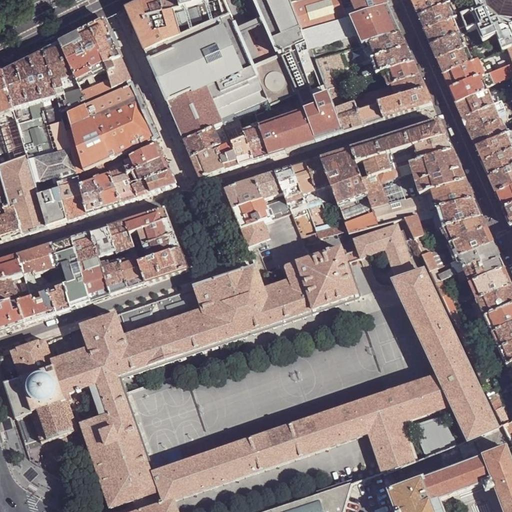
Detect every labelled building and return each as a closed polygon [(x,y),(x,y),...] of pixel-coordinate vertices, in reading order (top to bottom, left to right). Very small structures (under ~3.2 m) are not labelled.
[(151,0),(149,1),(142,5),(147,20),(147,21),(165,16),(160,0),(151,0)] [(146,54),(152,68),(161,87),(167,101),(175,120),(178,128),(182,136),(186,144),(239,121),(271,106),(298,95),(312,89),(296,47),(287,51),(267,0),(222,0),(223,1),(223,2),(219,3),(221,8),(223,14),(224,20),(217,24),(215,24),(192,34),(180,40),(146,54)] [(160,0),(165,16),(171,15),(183,12),(179,0),(160,0)] [(179,0),(183,12),(184,11),(209,5),(207,0),(213,0),(215,4),(219,3),(223,2),(223,1),(222,0),(179,0)] [(267,0),(287,51),(296,47),(307,43),(292,6),(289,0),(267,0)] [(310,0),(309,0),(292,6),(303,33),(389,7),(386,0),(310,0)] [(447,8),(443,0),(412,0),(411,1),(416,12),(419,20),(447,8)] [(511,0),(473,0),(474,1),(476,7),(478,11),(473,13),(462,18),(465,25),(470,23),(472,23),(474,23),(475,24),(477,26),(478,29),(477,29),(483,44),(492,40),(497,38),(503,53),(508,51),(511,49),(511,0)] [(215,4),(209,5),(213,20),(215,19),(217,24),(224,20),(223,14),(219,15),(218,9),(221,8),(219,3),(215,4)] [(133,24),(147,20),(142,5),(133,9),(128,12),(133,24)] [(209,5),(184,11),(192,34),(215,24),(213,20),(209,5)] [(458,20),(452,6),(447,8),(419,20),(422,27),(425,34),(454,22),(458,20)] [(389,7),(303,33),(307,43),(296,47),(312,89),(298,95),(305,113),(317,144),(338,137),(345,135),(336,111),(334,105),(329,91),(323,76),(317,61),(342,54),(349,52),(402,36),(389,7)] [(192,34),(184,11),(183,12),(171,15),(180,40),(192,34)] [(180,40),(171,15),(165,16),(147,21),(147,20),(133,24),(141,42),(146,54),(180,40)] [(465,25),(462,18),(458,20),(454,22),(458,30),(466,27),(465,25)] [(432,48),(460,36),(458,30),(454,22),(425,34),(430,44),(432,48)] [(100,26),(88,32),(105,69),(122,61),(105,23),(100,26)] [(465,25),(466,27),(468,33),(477,29),(478,29),(477,26),(475,24),(474,23),(472,23),(470,23),(465,25)] [(60,46),(78,86),(88,81),(104,73),(106,72),(105,69),(88,32),(86,33),(70,41),(60,46)] [(373,61),(408,50),(404,40),(402,36),(349,52),(350,57),(366,52),(369,59),(360,61),(362,64),(373,61)] [(438,63),(467,51),(460,36),(432,48),(436,58),(438,63)] [(497,38),(492,40),(498,55),(503,53),(497,38)] [(49,52),(45,53),(58,99),(62,112),(62,114),(67,112),(85,104),(78,86),(60,46),(56,48),(49,52)] [(411,55),(408,50),(373,61),(375,70),(363,74),(365,80),(384,74),(415,64),(411,55)] [(444,77),(473,65),(467,51),(438,63),(442,71),(444,77)] [(498,55),(473,65),(444,77),(448,85),(451,92),(511,66),(511,60),(508,51),(503,53),(498,55)] [(39,57),(31,60),(44,103),(58,99),(45,53),(39,57)] [(332,73),(344,69),(346,69),(342,54),(317,61),(323,76),(332,73)] [(30,107),(44,103),(31,60),(26,63),(14,69),(4,74),(15,112),(16,111),(22,110),(25,109),(30,107)] [(122,61),(105,69),(106,72),(113,91),(131,83),(126,71),(122,61)] [(415,64),(384,74),(389,86),(389,88),(421,78),(417,70),(415,64)] [(486,89),(511,78),(511,66),(451,92),(455,101),(457,106),(488,93),(486,89)] [(106,72),(104,73),(104,77),(89,83),(88,81),(78,86),(85,104),(97,98),(113,91),(106,72)] [(104,73),(88,81),(89,83),(104,77),(104,73)] [(337,88),(335,82),(335,83),(333,82),(332,80),(334,79),(332,73),(323,76),(329,91),(337,88)] [(0,116),(15,112),(4,74),(0,76),(0,116)] [(421,78),(389,88),(374,93),(354,99),(356,105),(359,114),(380,107),(427,93),(423,84),(421,78)] [(511,78),(486,89),(488,93),(504,87),(511,83),(511,78)] [(137,95),(134,88),(99,103),(70,117),(72,127),(85,174),(103,166),(117,160),(148,146),(157,142),(150,126),(137,95)] [(337,88),(329,91),(334,105),(343,103),(337,88)] [(430,99),(427,93),(380,107),(385,122),(388,121),(404,116),(421,111),(433,107),(430,99)] [(463,121),(495,108),(488,93),(457,106),(461,115),(463,121)] [(85,104),(67,112),(70,117),(99,103),(97,98),(85,104)] [(44,103),(47,117),(62,112),(58,99),(44,103)] [(44,103),(30,107),(32,113),(32,115),(34,121),(47,118),(47,117),(44,103)] [(358,131),(364,129),(359,114),(356,105),(336,111),(345,135),(358,131)] [(501,123),(509,120),(502,105),(495,108),(463,121),(468,130),(470,136),(501,123)] [(376,125),(385,122),(380,107),(359,114),(364,129),(376,125)] [(16,111),(15,112),(18,122),(19,124),(31,122),(29,116),(32,115),(32,113),(27,114),(25,109),(22,110),(25,118),(19,120),(16,111)] [(22,110),(16,111),(19,120),(25,118),(22,110)] [(15,112),(0,116),(0,124),(0,126),(18,122),(15,112)] [(62,112),(47,117),(47,118),(58,156),(51,157),(59,186),(80,180),(66,129),(62,114),(62,112)] [(72,127),(70,117),(67,112),(62,114),(66,129),(72,127)] [(312,146),(317,144),(305,113),(290,118),(302,149),(312,146)] [(31,122),(19,124),(28,158),(29,162),(51,157),(58,156),(47,118),(34,121),(31,122)] [(290,118),(275,123),(287,153),(295,151),(302,149),(290,118)] [(239,121),(186,144),(190,154),(193,161),(213,152),(243,138),(245,137),(244,134),(239,121)] [(19,124),(18,122),(0,126),(11,164),(28,158),(19,124)] [(275,123),(260,128),(271,159),(281,155),(287,153),(275,123)] [(477,150),(507,138),(501,123),(470,136),(474,145),(477,150)] [(0,124),(0,167),(11,164),(0,126),(0,124)] [(415,148),(447,138),(444,132),(441,124),(412,133),(386,141),(372,146),(361,149),(352,152),(357,166),(365,164),(387,157),(415,148)] [(106,171),(103,166),(85,174),(72,127),(66,129),(80,180),(81,183),(94,177),(106,171)] [(260,128),(244,134),(245,137),(255,164),(265,160),(271,159),(260,128)] [(483,165),(511,153),(511,135),(507,138),(477,150),(481,159),(483,165)] [(249,166),(255,164),(245,137),(243,138),(244,141),(233,146),(241,168),(249,166)] [(415,148),(420,163),(453,153),(452,149),(449,142),(447,138),(415,148)] [(148,146),(117,160),(119,162),(121,161),(149,148),(148,146)] [(236,170),(241,168),(233,146),(219,153),(226,173),(236,170)] [(159,147),(131,160),(137,174),(166,161),(162,154),(159,147)] [(420,163),(415,148),(387,157),(391,172),(412,166),(420,163)] [(201,181),(226,173),(219,153),(214,154),(213,152),(193,161),(194,165),(199,176),(201,181)] [(335,157),(321,161),(331,187),(334,195),(339,207),(368,197),(362,181),(357,166),(352,152),(335,157)] [(412,166),(414,175),(420,197),(425,195),(432,193),(467,183),(460,167),(453,153),(420,163),(412,166)] [(511,153),(483,165),(487,174),(490,180),(511,170),(511,153)] [(38,193),(59,187),(59,186),(51,157),(29,162),(38,193)] [(391,172),(387,157),(365,164),(369,179),(378,176),(391,172)] [(11,164),(0,167),(0,174),(1,177),(2,177),(7,197),(10,211),(12,214),(16,214),(24,238),(37,233),(49,229),(39,197),(38,193),(29,162),(28,158),(11,164)] [(137,174),(131,160),(122,164),(126,171),(129,178),(134,175),(137,174)] [(138,186),(146,183),(147,184),(148,184),(171,174),(168,166),(166,161),(137,174),(134,175),(138,186)] [(313,164),(307,166),(317,192),(331,187),(321,161),(313,164)] [(122,164),(108,170),(111,178),(126,171),(122,164)] [(303,197),(317,192),(307,166),(299,169),(293,171),(303,197)] [(414,175),(412,166),(391,172),(378,176),(381,185),(398,180),(414,175)] [(106,171),(94,177),(96,183),(111,178),(108,170),(106,171)] [(497,195),(511,188),(511,170),(490,180),(494,189),(497,195)] [(132,203),(139,201),(134,188),(129,178),(126,171),(111,178),(122,206),(132,203)] [(289,207),(304,201),(303,197),(293,171),(283,174),(277,176),(286,200),(289,207)] [(173,179),(171,174),(148,184),(153,196),(176,189),(177,187),(173,179)] [(138,186),(134,175),(129,178),(134,188),(146,183),(138,186)] [(286,200),(277,176),(265,179),(256,182),(265,202),(265,201),(267,201),(269,204),(286,200)] [(381,185),(378,176),(369,179),(362,181),(368,197),(373,210),(389,205),(381,185)] [(99,214),(105,211),(96,183),(94,177),(81,183),(89,217),(99,214)] [(122,206),(111,178),(96,183),(105,211),(114,209),(122,206)] [(80,180),(59,186),(59,187),(60,191),(69,223),(81,219),(89,217),(81,183),(80,180)] [(381,185),(389,205),(405,201),(398,180),(381,185)] [(230,204),(233,212),(265,202),(256,182),(226,192),(230,204)] [(148,198),(153,196),(148,184),(147,184),(146,183),(134,188),(139,201),(148,198)] [(467,183),(432,193),(438,212),(475,202),(470,191),(467,183)] [(38,193),(39,197),(60,191),(59,187),(38,193)] [(331,187),(317,192),(320,199),(320,200),(334,195),(331,187)] [(503,211),(511,207),(511,188),(497,195),(501,205),(503,211)] [(62,225),(69,223),(60,191),(39,197),(49,229),(62,225)] [(320,199),(317,192),(303,197),(304,201),(307,207),(308,210),(322,205),(320,200),(320,199)] [(438,212),(432,193),(425,195),(431,214),(438,212)] [(431,214),(425,195),(420,197),(405,201),(389,205),(373,210),(374,214),(379,228),(406,221),(417,217),(431,214)] [(7,197),(0,198),(0,213),(10,211),(7,197)] [(373,210),(368,197),(339,207),(345,224),(374,214),(373,210)] [(267,201),(265,201),(272,221),(292,215),(291,213),(289,207),(286,200),(269,204),(267,201)] [(272,221),(265,201),(265,202),(233,212),(238,222),(241,232),(249,229),(267,223),(272,221)] [(307,207),(304,201),(289,207),(291,213),(307,207)] [(478,209),(475,202),(438,212),(444,231),(483,219),(478,209)] [(511,207),(503,211),(510,227),(511,226),(511,207)] [(10,211),(0,213),(0,235),(3,244),(24,238),(16,214),(12,214),(10,211)] [(126,224),(131,236),(140,233),(171,222),(166,211),(144,218),(126,224)] [(444,231),(438,212),(431,214),(417,217),(424,237),(426,236),(438,233),(444,231)] [(374,214),(345,224),(346,226),(349,233),(350,235),(352,235),(373,229),(379,228),(374,214)] [(406,221),(415,240),(424,237),(417,217),(406,221)] [(485,224),(483,219),(444,231),(450,246),(487,230),(485,224)] [(173,228),(171,222),(140,233),(145,248),(176,237),(173,228)] [(249,251),(274,242),(267,223),(249,229),(241,232),(249,251)] [(136,251),(131,236),(126,224),(116,227),(109,229),(118,260),(136,254),(136,251)] [(332,230),(334,236),(349,233),(346,226),(332,230)] [(399,227),(354,242),(358,252),(361,261),(386,252),(397,283),(416,276),(399,227)] [(102,232),(91,235),(99,261),(108,258),(110,263),(118,260),(109,229),(102,232)] [(375,235),(373,229),(352,235),(354,242),(375,235)] [(332,230),(317,234),(318,237),(319,240),(334,236),(332,230)] [(450,246),(456,261),(460,259),(494,245),(489,234),(487,230),(450,246)] [(450,246),(444,231),(438,233),(445,248),(450,246)] [(319,240),(318,237),(317,234),(301,238),(304,244),(305,247),(320,243),(320,242),(319,240)] [(88,276),(103,271),(103,270),(101,266),(100,263),(99,261),(91,235),(81,238),(73,241),(83,273),(87,272),(88,276)] [(426,236),(424,237),(415,240),(423,257),(432,254),(426,236)] [(179,244),(176,237),(145,248),(136,251),(136,254),(141,267),(182,251),(179,244)] [(54,247),(66,287),(73,311),(84,307),(92,304),(83,273),(73,241),(54,247)] [(496,250),(494,245),(460,259),(466,272),(482,264),(484,269),(501,260),(496,250)] [(25,275),(32,298),(33,298),(40,295),(50,292),(57,290),(66,287),(54,247),(49,249),(31,254),(19,258),(25,275)] [(119,379),(153,475),(155,474),(127,393),(123,381),(360,300),(361,298),(350,265),(346,255),(346,253),(343,251),(359,297),(313,312),(119,379)] [(185,260),(182,251),(141,267),(147,286),(170,278),(186,272),(189,271),(185,260)] [(287,271),(292,283),(302,279),(313,312),(359,297),(343,251),(287,271)] [(361,261),(358,252),(346,255),(350,265),(361,261)] [(140,288),(147,286),(141,267),(136,254),(118,260),(120,264),(130,291),(140,288)] [(423,257),(431,273),(437,270),(438,269),(432,254),(423,257)] [(0,282),(11,279),(17,277),(25,275),(19,258),(0,264),(0,282)] [(466,272),(460,259),(456,261),(451,263),(454,269),(440,276),(442,282),(466,272)] [(467,276),(471,285),(505,271),(502,264),(501,260),(484,269),(482,264),(466,272),(467,276)] [(110,266),(104,266),(104,265),(101,266),(103,270),(103,271),(112,297),(121,294),(130,291),(120,264),(111,267),(110,266)] [(159,493),(153,475),(119,379),(313,312),(302,279),(292,283),(264,292),(256,270),(245,274),(244,273),(228,279),(216,283),(216,284),(196,290),(204,313),(126,339),(118,317),(82,329),(82,330),(89,352),(79,355),(53,364),(52,364),(54,369),(64,398),(67,397),(70,396),(94,387),(99,386),(110,418),(105,420),(83,427),(84,430),(112,510),(127,504),(159,493)] [(436,284),(442,282),(440,276),(437,270),(431,273),(436,284)] [(112,297),(103,271),(88,276),(87,272),(83,273),(92,304),(104,300),(112,297)] [(511,285),(508,277),(505,271),(471,285),(479,301),(511,286),(511,285)] [(397,283),(393,284),(438,378),(452,408),(468,441),(499,428),(425,273),(416,276),(397,283)] [(0,308),(13,304),(19,302),(32,298),(25,275),(17,277),(21,292),(16,294),(11,279),(0,282),(0,308)] [(471,285),(467,276),(460,279),(464,288),(471,285)] [(442,297),(448,295),(442,282),(436,284),(442,297)] [(511,286),(479,301),(486,318),(511,307),(511,286)] [(73,311),(66,287),(57,290),(59,294),(52,296),(58,316),(67,313),(73,311)] [(196,290),(118,317),(126,339),(204,313),(196,290)] [(52,296),(50,292),(40,295),(42,300),(35,302),(33,298),(32,298),(19,302),(22,310),(27,326),(44,321),(58,316),(52,296)] [(450,314),(457,311),(449,294),(448,295),(442,297),(450,314)] [(486,318),(479,301),(473,304),(481,321),(486,318)] [(15,312),(22,310),(19,302),(13,304),(15,312)] [(27,326),(22,310),(15,312),(13,304),(0,308),(0,335),(3,334),(27,326)] [(473,304),(457,311),(465,328),(481,321),(473,304)] [(511,307),(486,318),(493,332),(494,335),(511,326),(511,307)] [(458,331),(465,328),(457,311),(450,314),(458,331)] [(511,326),(494,335),(501,351),(511,345),(511,326)] [(89,352),(82,330),(72,334),(79,355),(89,352)] [(470,340),(467,333),(461,336),(464,343),(470,340)] [(21,380),(23,380),(54,369),(52,364),(53,364),(46,343),(43,344),(42,343),(18,351),(18,352),(12,354),(21,380)] [(474,363),(480,360),(472,344),(466,347),(474,363)] [(487,351),(484,344),(478,347),(481,353),(487,351)] [(511,345),(501,351),(508,367),(511,366),(511,365),(511,345)] [(21,380),(12,354),(0,358),(0,368),(6,386),(21,380)] [(487,377),(480,360),(474,363),(481,379),(487,377)] [(35,414),(32,415),(32,416),(17,421),(25,445),(27,450),(50,442),(50,443),(53,442),(53,441),(54,440),(54,441),(57,440),(57,439),(66,436),(66,437),(69,436),(68,436),(70,435),(70,436),(72,435),(72,434),(79,432),(69,402),(66,403),(64,398),(54,369),(23,380),(35,414)] [(155,474),(153,475),(159,493),(164,506),(176,502),(369,436),(402,425),(452,408),(438,378),(318,418),(303,423),(282,431),(267,436),(155,474)] [(35,414),(23,380),(6,386),(17,421),(32,416),(32,415),(35,414)] [(94,387),(105,420),(110,418),(99,386),(94,387)] [(488,394),(497,411),(503,408),(504,408),(495,391),(488,394)] [(503,408),(497,411),(504,426),(504,427),(508,425),(510,424),(503,408)] [(458,446),(446,418),(426,425),(428,428),(416,433),(427,458),(458,446)] [(402,425),(369,436),(382,474),(384,474),(385,476),(388,475),(416,463),(402,425)] [(415,429),(416,433),(428,428),(426,425),(415,429)] [(511,442),(504,427),(504,426),(499,428),(468,441),(458,446),(427,458),(416,463),(388,475),(392,486),(504,444),(511,442)] [(511,511),(511,460),(508,449),(422,482),(422,481),(389,494),(396,511),(395,511),(511,511)] [(344,511),(351,488),(349,482),(324,490),(325,493),(318,496),(269,511),(344,511)] [(159,493),(127,504),(129,509),(130,511),(179,511),(176,502),(164,506),(159,493)] [(82,506),(73,500),(71,504),(71,508),(76,511),(80,509),(82,506)]
